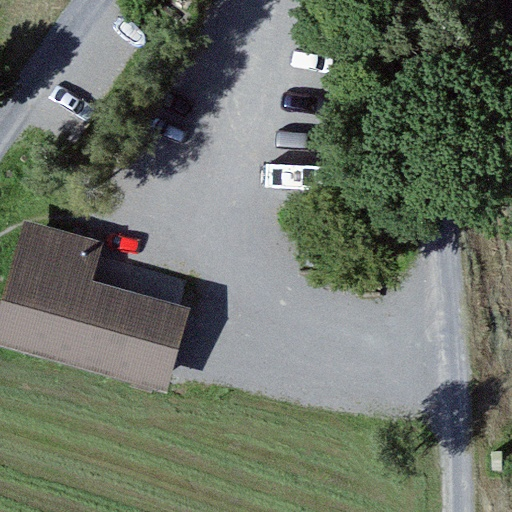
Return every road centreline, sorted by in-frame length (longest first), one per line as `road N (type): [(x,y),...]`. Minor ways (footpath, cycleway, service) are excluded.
road 1 (track): [(394,0),(445,218),(465,511)]
road 2 (track): [(100,0),(0,145)]
